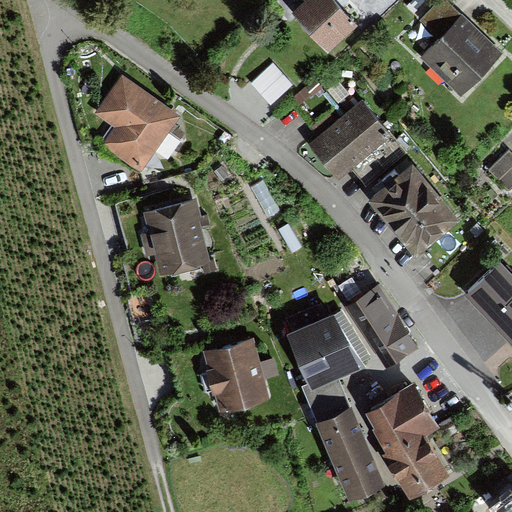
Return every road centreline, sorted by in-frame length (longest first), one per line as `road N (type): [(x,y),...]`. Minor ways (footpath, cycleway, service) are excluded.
road 1 (residential): [(65,0),(295,163),(402,285),(511,431)]
road 2 (residential): [(57,0),(52,46),(152,444)]
